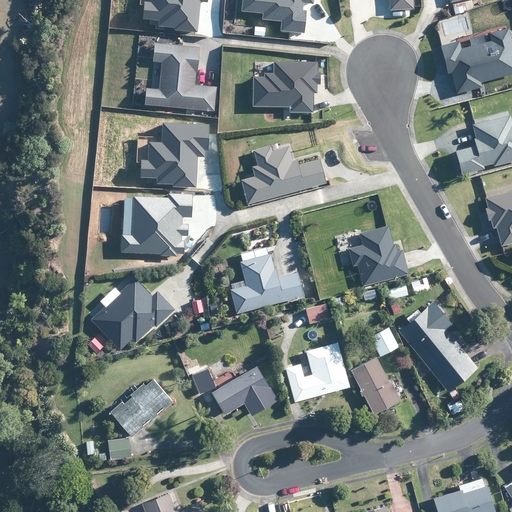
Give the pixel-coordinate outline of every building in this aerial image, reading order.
[(412,10),(411,0),(388,0),(389,11),(412,10)] [(511,74),(511,40),(509,29),(490,34),(492,42),(461,50),(459,41),(441,46),(448,74),(451,73),(457,94),(481,88),(480,83),(511,74)] [(318,64),(272,62),(272,73),(266,72),(265,78),(254,77),(252,106),(289,108),(289,113),(312,114),(313,92),(317,92),(318,64)] [(511,124),(509,116),(472,126),(478,146),(456,152),(462,175),(511,161),(511,124)] [(293,164),(289,147),(272,152),(271,146),(254,151),(258,165),(253,166),(256,177),(242,181),(248,204),(326,183),(319,157),(293,164)] [(511,190),(484,198),(487,210),(485,210),(488,222),(490,222),(492,229),(496,228),(501,246),(511,243),(511,190)] [(411,274),(405,250),(400,251),(398,243),(392,244),(388,227),(360,234),(363,246),(348,249),(352,266),(357,264),(362,286),(397,278),(411,274)] [(278,278),(272,254),(242,262),(248,286),(232,290),(238,313),(304,297),(298,273),(278,278)] [(431,289),(428,277),(412,281),(416,294),(431,289)] [(154,297),(137,279),(93,320),(121,350),(134,338),(137,342),(153,327),(155,328),(175,309),(159,292),(154,297)] [(403,285),(385,289),(387,296),(405,292),(403,285)] [(366,299),(378,297),(376,289),(364,292),(366,299)] [(337,306),(347,304),(345,296),(335,298),(337,306)] [(206,311),(204,300),(193,302),(196,314),(206,311)] [(448,329),(450,327),(454,324),(436,302),(423,313),(420,309),(409,318),(413,321),(401,331),(450,391),(479,368),(476,364),(448,329)] [(311,324),(331,318),(327,303),(308,308),(307,309),(311,321),(311,324)] [(390,352),(397,348),(400,346),(391,327),(372,336),(382,356),(390,352)] [(325,394),(352,387),(340,342),(308,351),(314,374),(306,377),(302,363),(289,367),(287,367),(296,402),(322,395),(325,394)] [(391,382),(390,380),(378,357),(353,370),(376,413),(402,400),(402,398),(393,381),(391,382)] [(214,392),(226,412),(248,399),(257,415),(280,401),(259,366),(247,373),(238,378),(214,392)] [(217,387),(215,380),(210,368),(194,374),(201,393),(202,392),(214,388),(217,387)] [(153,419),(159,415),(160,414),(158,411),(164,407),(166,409),(175,402),(155,379),(149,385),(147,383),(139,390),(133,395),(134,396),(126,403),(125,401),(112,412),(134,437),(146,426),(144,424),(152,418),(153,419)] [(466,410),(462,400),(449,406),(454,416),(466,410)] [(133,457),(133,455),(130,438),(110,441),(112,460),(133,457)] [(497,511),(489,485),(487,486),(484,477),(481,478),(461,484),(463,489),(435,498),(439,511),(497,511)] [(206,511),(202,502),(181,511),(179,511),(171,493),(144,504),(147,511),(206,511)]
